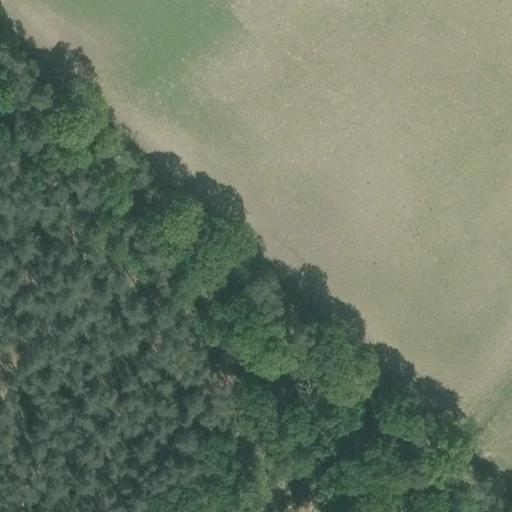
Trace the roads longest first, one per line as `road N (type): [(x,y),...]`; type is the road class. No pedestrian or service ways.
road 1 (track): [(503,511),(0,45)]
road 2 (track): [(114,511),(328,349)]
